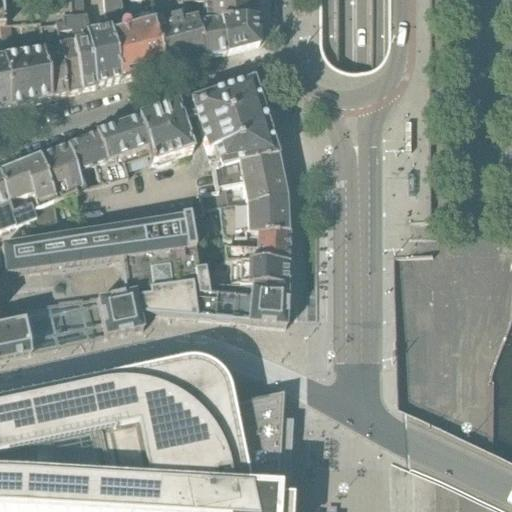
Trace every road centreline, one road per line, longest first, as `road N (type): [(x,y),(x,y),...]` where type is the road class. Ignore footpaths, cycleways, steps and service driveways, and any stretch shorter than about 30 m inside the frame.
road 1 (secondary): [(346,0),(357,511)]
road 2 (secondary): [(372,511),(361,0)]
road 3 (residential): [(0,385),(191,347),(357,417)]
road 4 (residential): [(350,104),(357,417)]
road 5 (residential): [(288,60),(0,152)]
road 6 (residential): [(357,417),(511,496)]
road 7 (residential): [(350,104),(378,95),(400,63),(402,0)]
